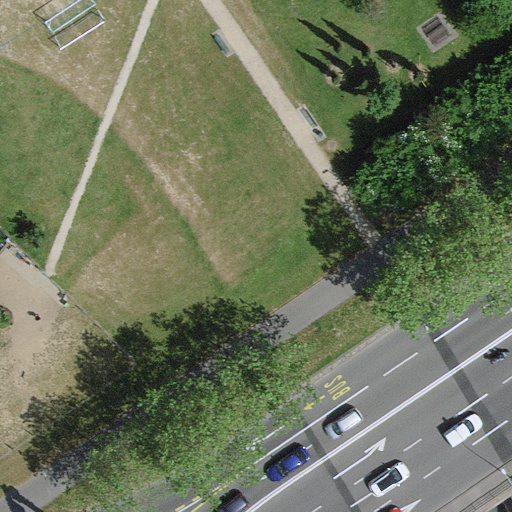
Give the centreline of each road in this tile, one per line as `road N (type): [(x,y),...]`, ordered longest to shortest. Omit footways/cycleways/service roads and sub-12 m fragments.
road 1 (primary): [(494,511),(203,0)]
road 2 (primary): [(192,113),(420,511)]
road 3 (primary): [(511,287),(218,493)]
road 4 (primary): [(0,4),(94,38),(192,113)]
road 5 (primary): [(343,511),(511,398)]
road 6 (primary): [(129,0),(192,113)]
